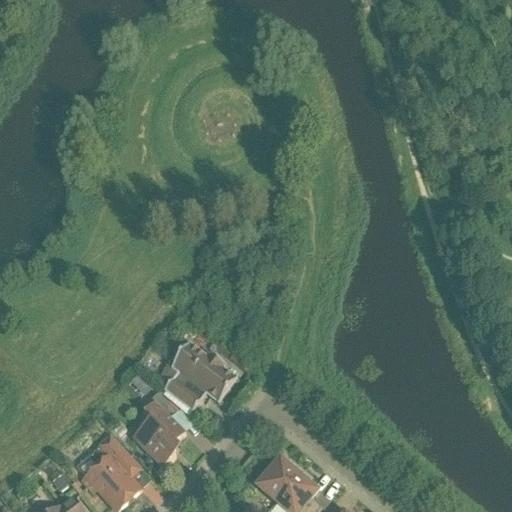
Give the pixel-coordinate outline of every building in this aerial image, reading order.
[(209,362),(191,349),(192,348),(191,347),(187,353),(183,350),(173,365),(176,367),(172,372),(168,370),(156,386),(166,394),(165,395),(166,396),(166,395),(193,415),(192,416),(193,417),(203,404),(201,403),(205,397),(219,407),(218,408),(219,409),(238,383),(237,382),(237,383),(223,373),(225,371),(226,372),(227,371),(210,358),(210,359),(211,360),(209,362)] [(163,472),(176,459),(173,456),(179,450),(176,447),(186,438),(171,423),(176,417),(157,398),(150,405),(153,409),(145,417),(152,424),(133,442),(163,472)] [(122,511),(142,494),(123,472),(132,464),(111,441),(90,460),(77,471),(86,481),(83,484),(94,496),(97,493),(113,511),(122,511)] [(277,506),(302,476),(291,467),(288,469),(281,463),(258,490),(277,506)] [(302,476),(277,506),(283,511),(321,511),(322,511),(312,503),(319,495),(311,489),(313,486),(302,476)] [(151,478),(142,485),(159,504),(168,497),(151,478)] [(80,511),(73,502),(59,511),(48,511),(46,509),(41,511),(80,511)]
